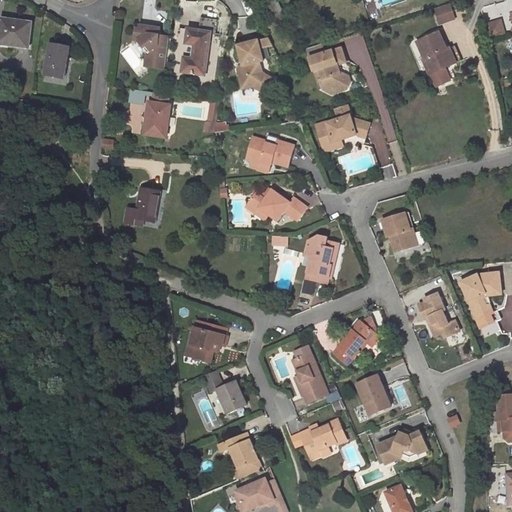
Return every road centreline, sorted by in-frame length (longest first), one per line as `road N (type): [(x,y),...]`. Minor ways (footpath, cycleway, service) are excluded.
road 1 (residential): [(280,424),(252,357),(265,318),(294,329),(388,287)]
road 2 (residential): [(511,158),(363,204),(358,214),(388,287)]
road 3 (residential): [(106,33),(96,182)]
road 4 (residential): [(430,388),(458,460),(457,511)]
